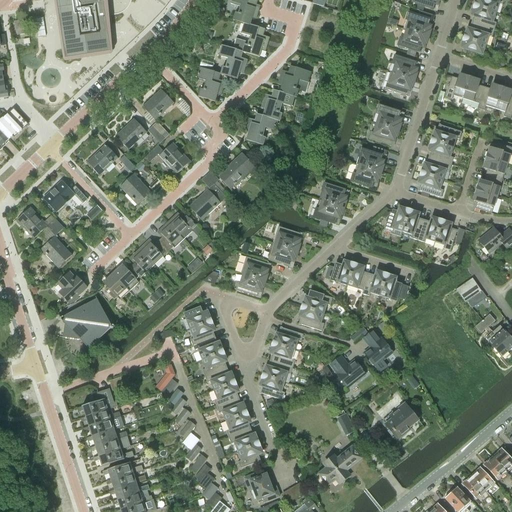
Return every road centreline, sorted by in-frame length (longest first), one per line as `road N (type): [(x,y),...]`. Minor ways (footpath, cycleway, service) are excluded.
road 1 (residential): [(210,124),(287,49),(296,21),(267,11),(269,0)]
road 2 (residential): [(391,511),(511,413)]
road 3 (residential): [(129,237),(203,167),(216,139),(210,124)]
road 4 (residential): [(393,191),(437,58)]
road 5 (residential): [(50,143),(144,52)]
road 6 (residential): [(85,511),(46,394)]
road 7 (residential): [(129,237),(50,143)]
